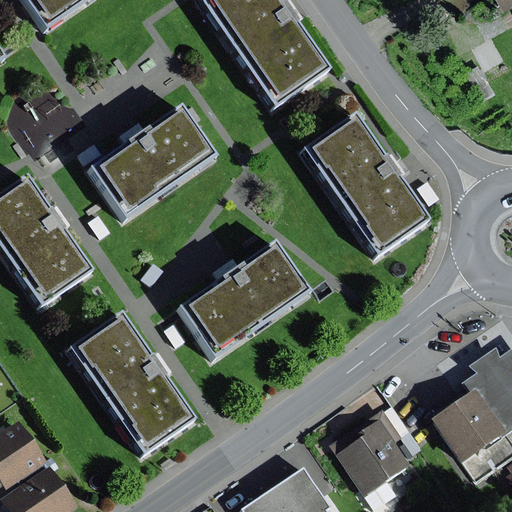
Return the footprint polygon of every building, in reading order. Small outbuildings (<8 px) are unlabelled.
[(21,0),(43,31),(87,0),(21,0)] [(277,0),(193,0),(273,112),(329,73),(289,16),(277,0)] [(479,66),(466,74),(481,100),(494,93),(479,66)] [(54,90),(15,118),(40,152),(78,124),(54,90)] [(177,110),(87,171),(123,225),(214,163),(177,110)] [(351,119),(301,153),(376,260),(426,225),(388,172),(351,119)] [(92,146),(76,157),(83,167),(99,156),(92,146)] [(23,180),(0,196),(0,253),(39,309),(89,274),(54,223),(23,180)] [(426,184),(416,191),(428,208),(438,201),(426,184)] [(97,217),(86,225),(98,242),(109,235),(97,217)] [(230,274),(176,312),(212,362),(307,295),(271,245),(230,274)] [(151,265),(140,281),(150,289),(161,273),(151,265)] [(117,321),(71,353),(143,454),(188,422),(153,372),(117,321)] [(173,326),(162,333),(174,351),(185,344),(173,326)] [(459,386),(467,397),(473,392),(503,436),(508,433),(511,430),(511,349),(496,361),(495,350),(467,368),(475,376),(459,386)] [(467,397),(429,422),(458,466),(462,463),(503,436),(473,392),(467,397)] [(381,412),(328,448),(362,499),(408,469),(392,445),(399,440),(381,412)] [(17,425),(0,436),(0,485),(4,492),(44,465),(17,425)] [(503,436),(462,463),(476,484),(511,460),(511,438),(508,433),(503,436)] [(0,504),(5,511),(70,511),(76,509),(48,470),(0,503),(0,504)] [(301,473),(241,511),(325,511),(327,511),(301,473)]
